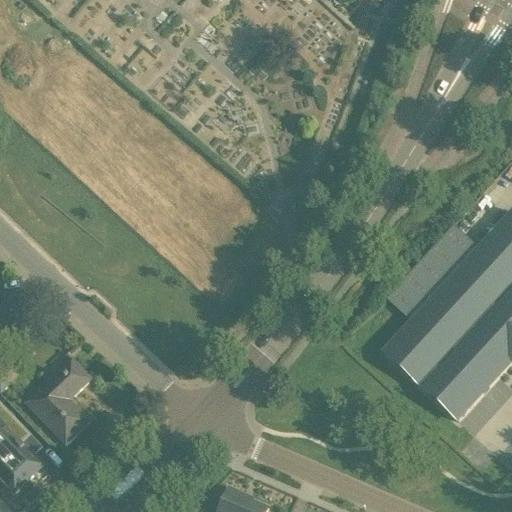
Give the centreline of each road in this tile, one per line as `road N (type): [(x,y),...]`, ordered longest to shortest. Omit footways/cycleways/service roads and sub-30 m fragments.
road 1 (tertiary): [(201,418),(265,352),(388,193),(504,0)]
road 2 (residential): [(201,418),(0,231)]
road 3 (residential): [(405,511),(201,418)]
road 4 (tertiary): [(201,418),(169,429),(91,511)]
road 5 (tertiary): [(128,511),(194,447),(201,418)]
